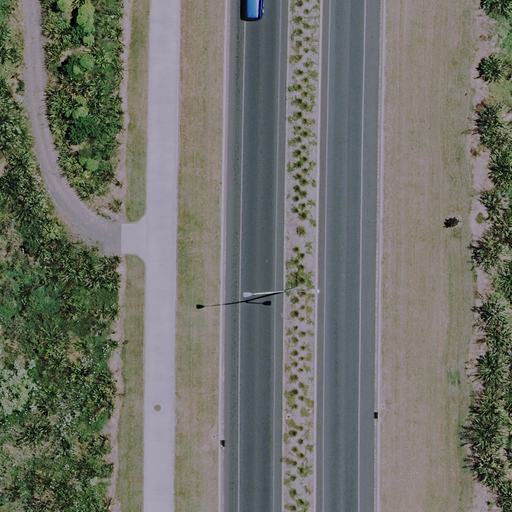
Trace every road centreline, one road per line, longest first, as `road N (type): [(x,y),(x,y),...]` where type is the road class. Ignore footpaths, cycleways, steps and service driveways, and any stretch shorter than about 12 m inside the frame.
road 1 (secondary): [(356,0),(344,511)]
road 2 (secondary): [(254,511),(258,0)]
